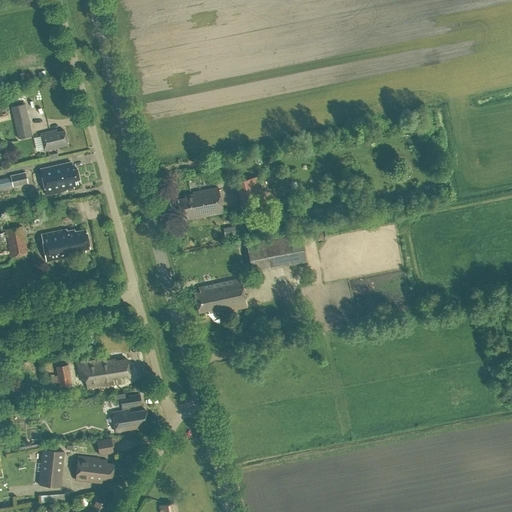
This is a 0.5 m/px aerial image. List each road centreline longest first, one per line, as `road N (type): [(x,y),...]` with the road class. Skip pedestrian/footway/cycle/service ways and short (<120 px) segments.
road 1 (tertiary): [(199,405),(91,0)]
road 2 (residential): [(136,293),(56,0)]
road 3 (unclassified): [(0,323),(136,293)]
road 4 (residential): [(169,413),(136,293)]
